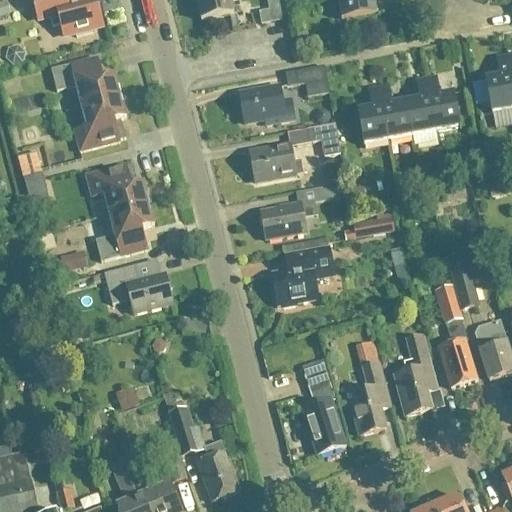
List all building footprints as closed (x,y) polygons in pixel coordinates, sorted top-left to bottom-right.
[(95,0),(86,0),(82,1),(81,0),(33,0),(39,21),(50,18),(53,29),(61,27),(64,37),(75,34),(76,39),(92,35),(91,30),(103,27),(95,0)] [(196,0),(201,23),(233,16),(231,2),(241,0),(196,0)] [(260,14),(262,26),(283,22),(278,0),(267,0),(270,12),(260,14)] [(337,0),(341,22),(377,15),(375,1),(380,0),(337,0)] [(310,48),(308,33),(297,35),(299,50),(310,48)] [(487,81),(493,116),(511,112),(511,81),(507,57),(497,58),(501,79),(487,81)] [(76,88),(81,109),(121,98),(115,77),(103,80),(98,59),(51,71),(57,93),(76,88)] [(306,86),(308,100),(330,96),(325,68),(286,75),(288,89),(306,86)] [(436,78),(427,80),(437,134),(461,130),(454,94),(440,97),(436,78)] [(421,100),(407,103),(413,138),(437,134),(427,80),(417,82),(421,100)] [(389,86),(379,88),(389,143),(413,138),(407,103),(393,105),(389,86)] [(291,100),(282,102),(280,88),(240,96),(245,125),(266,122),(267,128),(295,122),(291,100)] [(389,143),(379,88),(370,90),(373,109),(358,112),(364,147),(389,143)] [(126,120),(121,98),(81,109),(87,129),(74,132),(80,154),(120,144),(120,142),(126,141),(121,121),(126,120)] [(325,160),(341,156),(336,126),(308,131),(311,146),(322,144),(325,160)] [(293,163),(290,148),(251,156),(256,184),(304,176),(302,162),(293,163)] [(43,177),(37,154),(18,160),(24,182),(43,177)] [(86,177),(92,200),(104,196),(109,217),(149,207),(144,185),(138,187),(133,167),(126,169),(126,167),(86,177)] [(24,182),(29,202),(48,197),(43,177),(24,182)] [(349,200),(346,185),(346,181),(340,182),(341,186),(318,191),(321,205),(349,200)] [(4,208),(6,220),(32,214),(29,202),(4,208)] [(267,242),(306,236),(301,205),(286,208),(286,210),(261,215),(267,242)] [(149,207),(109,217),(115,237),(95,242),(101,264),(147,252),(142,231),(155,228),(149,207)] [(395,235),(391,216),(375,218),(376,222),(353,227),(353,232),(355,242),(395,235)] [(407,253),(428,250),(424,229),(403,232),(407,253)] [(330,248),(303,254),(285,257),(288,273),(274,276),(280,308),(283,307),(285,310),(297,307),(298,304),(320,300),(316,279),(336,275),(330,248)] [(82,254),(59,260),(63,273),(86,267),(82,254)] [(449,270),(461,314),(479,308),(468,265),(449,270)] [(104,276),(112,307),(130,302),(134,316),(173,306),(169,293),(172,291),(170,281),(166,280),(165,277),(142,283),(138,281),(135,268),(104,276)] [(464,324),(455,292),(437,297),(453,347),(440,350),(451,391),(478,384),(466,344),(468,343),(462,324),(464,324)] [(81,345),(75,322),(62,326),(67,348),(81,345)] [(511,377),(511,362),(508,351),(507,347),(508,347),(502,325),(481,331),(478,337),(482,354),(490,383),(511,377)] [(408,375),(396,379),(406,418),(432,411),(427,394),(437,391),(422,337),(404,342),(410,362),(405,364),(408,375)] [(391,410),(379,365),(364,369),(370,392),(350,398),(361,439),(386,432),(381,413),(391,410)] [(325,367),(304,374),(315,408),(304,412),(318,458),(346,449),(332,403),(336,402),(325,367)] [(141,409),(135,391),(117,397),(123,416),(141,409)] [(181,458),(182,460),(200,454),(186,410),(185,411),(182,403),(174,405),(171,395),(164,398),(164,400),(167,407),(170,416),(168,416),(181,458)] [(236,428),(224,433),(229,448),(242,444),(236,428)] [(178,458),(174,442),(156,447),(160,463),(178,458)] [(240,495),(225,455),(221,444),(204,450),(209,462),(198,466),(213,506),(240,495)] [(13,457),(20,483),(20,484),(31,482),(25,454),(14,456),(13,457)] [(0,488),(18,485),(20,484),(20,483),(13,457),(14,456),(0,459),(0,488)] [(189,482),(182,460),(181,458),(166,463),(174,487),(189,482)] [(135,495),(137,499),(142,497),(148,511),(179,511),(169,485),(146,495),(130,459),(122,463),(127,476),(120,479),(129,499),(135,495)] [(127,476),(122,463),(110,468),(126,505),(117,509),(118,511),(148,511),(142,497),(137,499),(135,495),(129,499),(120,479),(127,476)] [(511,474),(502,478),(505,485),(501,487),(507,502),(511,500),(511,501),(511,474)] [(65,479),(54,483),(60,511),(68,511),(76,510),(71,491),(68,491),(65,479)] [(18,485),(25,511),(38,511),(32,482),(31,482),(20,484),(18,485)] [(25,511),(18,485),(0,488),(0,511),(25,511)] [(461,509),(456,498),(433,508),(434,511),(468,511),(466,507),(461,509)]
